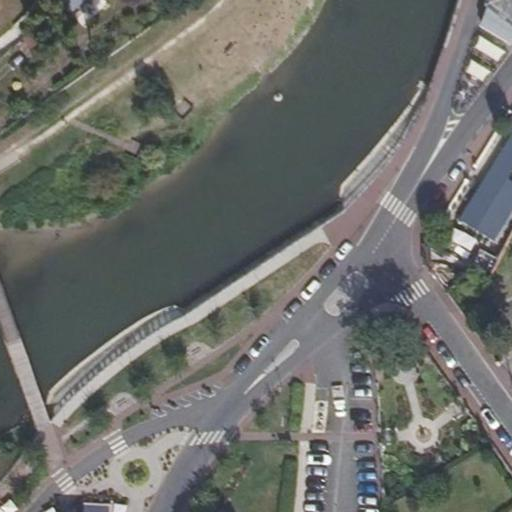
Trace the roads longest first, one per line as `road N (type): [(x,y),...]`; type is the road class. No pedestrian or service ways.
road 1 (residential): [(379,248),(226,407)]
road 2 (residential): [(511,423),(379,248)]
road 3 (residential): [(226,407),(167,421),(119,444),(39,511)]
road 4 (residential): [(478,0),(418,183)]
road 5 (residential): [(418,183),(511,66)]
road 6 (residential): [(226,407),(165,511)]
